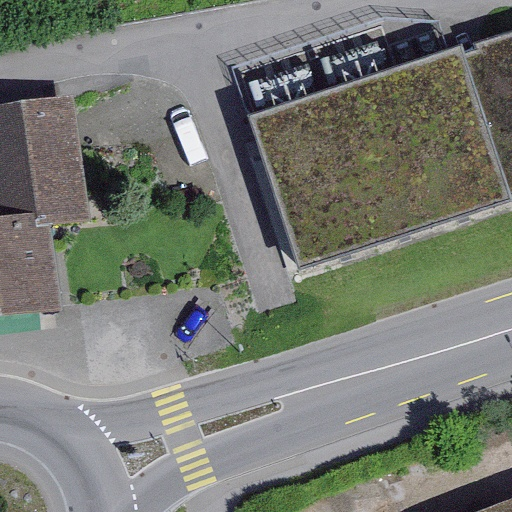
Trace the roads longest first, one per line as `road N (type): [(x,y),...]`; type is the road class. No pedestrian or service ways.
road 1 (secondary): [(316,394),(63,431)]
road 2 (secondary): [(134,511),(195,465),(316,394)]
road 3 (secondary): [(316,394),(511,327)]
